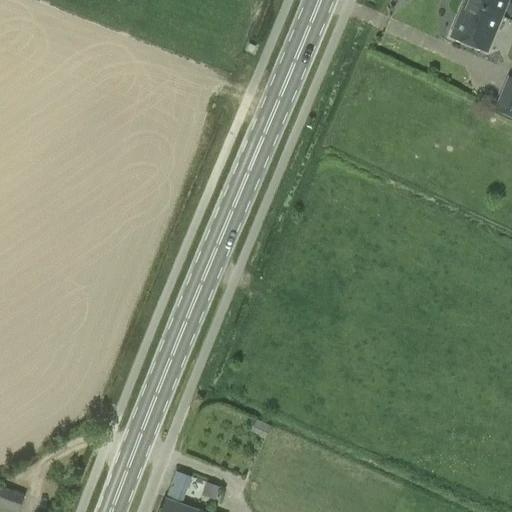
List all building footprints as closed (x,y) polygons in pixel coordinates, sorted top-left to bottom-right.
[(466,0),(451,37),(486,51),(507,0),(466,0)] [(494,109),(511,116),(511,77),(507,76),(494,109)] [(174,470),(168,485),(184,492),(190,476),(174,470)] [(200,494),(215,500),(220,487),(206,481),(200,494)] [(0,486),(0,507),(11,511),(18,511),(25,495),(0,486)] [(159,511),(202,511),(164,498),(159,511)]
